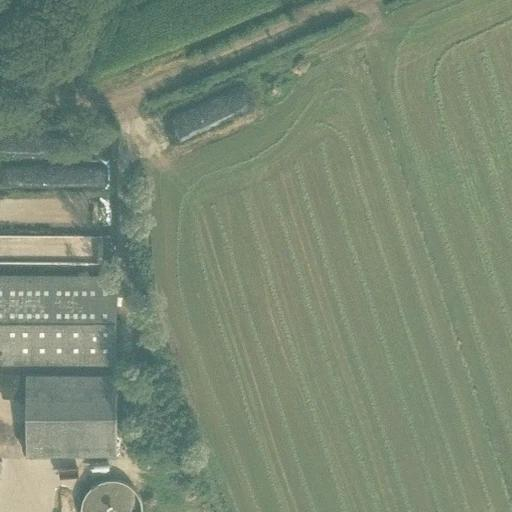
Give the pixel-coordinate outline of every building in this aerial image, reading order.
[(194,111),(155,125),(164,147),(202,133),(194,111)] [(111,158),(111,137),(85,136),(84,157),(111,158)] [(64,187),(65,170),(39,169),(40,148),(24,147),(22,185),(64,187)] [(106,268),(107,245),(37,243),(36,266),(106,268)] [(125,276),(0,276),(0,367),(30,368),(30,373),(125,373),(125,276)] [(32,401),(33,375),(10,374),(9,400),(32,401)] [(35,376),(35,456),(125,457),(125,376),(35,376)]
